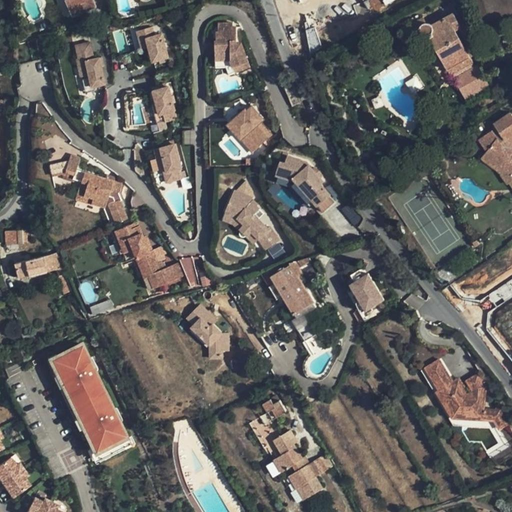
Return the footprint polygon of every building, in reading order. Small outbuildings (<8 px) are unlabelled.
[(62,0),(63,3),(67,1),(71,17),(90,11),(88,6),(86,7),(83,0),(62,0)] [(473,58),(468,48),(466,48),(456,29),(461,26),(454,12),(433,23),(430,21),(426,20),(423,21),(421,16),(400,27),(403,32),(405,32),(409,39),(419,33),(423,37),(429,38),(446,69),(447,69),(454,80),(476,68),(472,59),(473,58)] [(244,44),(239,44),(238,27),(233,27),(233,23),(218,24),(218,32),(217,32),(217,41),(216,41),(217,62),(232,61),(237,73),(253,66),(244,44)] [(160,30),(146,33),(148,42),(150,41),(152,50),(156,64),(172,60),(166,38),(162,39),(160,30)] [(148,42),(146,33),(141,34),(145,52),(152,50),(150,41),(148,42)] [(93,47),(78,50),(81,63),(79,64),(83,81),(88,80),(92,79),(94,90),(97,90),(107,88),(103,72),(101,63),(97,64),(93,47)] [(232,61),(225,61),(217,62),(217,68),(223,67),(228,67),(232,75),(237,73),(232,61)] [(170,64),(158,68),(162,78),(169,76),(173,74),(170,64)] [(172,86),(169,76),(162,78),(157,79),(160,89),(172,86)] [(86,84),(89,97),(99,95),(97,90),(94,90),(92,79),(88,80),(89,84),(86,84)] [(416,79),(409,82),(413,90),(420,86),(416,79)] [(171,89),(155,94),(159,107),(162,117),(165,116),(167,124),(168,125),(180,122),(171,89)] [(260,149),(279,133),(255,106),(250,111),(248,109),(244,113),(242,112),(234,119),(235,121),(260,149)] [(162,117),(159,107),(155,108),(160,125),(167,124),(165,116),(162,117)] [(227,119),(234,119),(242,112),(238,107),(226,108),(227,119)] [(511,120),(507,123),(508,126),(508,128),(506,129),(504,130),(502,129),(500,127),(485,136),(494,150),(490,156),(502,167),(501,168),(507,177),(511,174),(511,120)] [(260,149),(235,121),(231,125),(256,153),(260,149)] [(161,134),(156,136),(160,148),(175,144),(171,131),(161,134)] [(58,142),(68,155),(78,148),(68,135),(58,142)] [(172,148),(156,153),(159,161),(165,160),(169,171),(170,175),(172,174),(175,183),(184,181),(182,171),(183,171),(178,151),(173,152),(172,148)] [(115,184),(107,181),(106,183),(99,180),(100,178),(78,169),(82,157),(72,153),(71,158),(51,161),(53,172),(66,170),(76,174),(73,180),(81,183),(89,187),(86,197),(95,200),(93,204),(104,208),(107,200),(112,201),(115,205),(110,206),(117,224),(128,220),(122,202),(123,202),(121,193),(120,190),(116,186),(115,184)] [(289,163),(280,164),(282,176),(298,181),(318,205),(326,214),(337,203),(332,197),(333,196),(324,185),(326,183),(310,162),(291,156),(289,163)] [(168,185),(175,183),(172,174),(170,175),(169,171),(164,172),(168,185)] [(106,183),(107,181),(108,176),(101,173),(100,178),(99,180),(106,183)] [(298,181),(282,176),(283,182),(297,187),(314,208),(318,205),(298,181)] [(89,187),(81,183),(75,200),(92,207),(93,204),(95,200),(86,197),(89,187)] [(256,238),(265,230),(253,214),(249,209),(255,204),(253,201),(255,200),(249,194),(249,193),(229,189),(223,209),(224,209),(237,213),(236,218),(256,238)] [(14,203),(18,194),(17,193),(13,192),(9,201),(14,203)] [(259,209),(255,204),(249,209),(253,214),(259,209)] [(237,213),(224,209),(221,219),(231,222),(251,242),(256,238),(236,218),(237,213)] [(178,263),(165,268),(160,270),(156,262),(152,252),(149,253),(139,230),(131,233),(128,227),(113,233),(122,256),(131,253),(141,277),(145,276),(150,288),(183,275),(178,263)] [(265,230),(256,238),(264,249),(277,239),(268,227),(265,230)] [(18,244),(26,243),(26,235),(25,229),(17,230),(18,244)] [(184,256),(188,284),(206,282),(202,254),(184,256)] [(48,255),(33,258),(35,274),(52,270),(48,255)] [(35,274),(33,258),(13,262),(17,278),(35,274)] [(307,263),(304,258),(287,264),(288,266),(262,279),(265,286),(272,283),(293,321),(289,324),(303,350),(315,343),(304,322),(301,318),(313,311),(295,278),(300,275),(297,269),(300,268),(299,266),(307,263)] [(160,270),(165,268),(161,260),(156,262),(160,270)] [(356,282),(363,277),(359,270),(352,275),(356,282)] [(385,300),(369,274),(363,277),(356,282),(351,285),(361,301),(365,298),(372,309),(385,300)] [(320,366),(323,372),(324,359),(315,343),(303,350),(289,324),(293,321),(272,283),(265,286),(287,325),(280,328),(285,337),(291,333),(303,356),(304,357),(305,359),(305,362),(305,364),(304,367),(301,377),(320,366)] [(111,298),(91,306),(94,314),(114,306),(111,298)] [(372,309),(365,298),(361,301),(367,312),(372,309)] [(198,320),(202,315),(192,305),(177,319),(185,328),(184,330),(205,352),(207,366),(221,364),(220,356),(219,350),(226,349),(224,335),(218,336),(209,327),(207,330),(198,320)] [(315,316),(313,311),(301,318),(304,322),(315,316)] [(212,325),(202,315),(198,320),(207,330),(209,327),(212,325)] [(89,347),(60,360),(104,457),(133,445),(124,424),(118,412),(101,373),(96,361),(89,347)] [(104,457),(60,360),(59,357),(52,360),(99,467),(139,449),(136,443),(133,445),(104,457)] [(440,359),(422,370),(443,404),(447,402),(455,415),(484,419),(485,411),(488,390),(487,388),(475,395),(475,397),(471,396),(469,392),(463,396),(459,390),(440,359)] [(99,360),(96,361),(101,373),(104,371),(99,360)] [(443,404),(422,370),(415,374),(430,398),(427,400),(446,431),(454,432),(478,436),(488,452),(492,458),(511,446),(501,429),(509,424),(502,413),(485,411),(484,419),(455,415),(447,402),(443,404)] [(475,395),(487,388),(479,375),(467,382),(475,395)] [(463,396),(469,392),(465,386),(459,390),(463,396)] [(257,407),(261,415),(266,424),(280,417),(274,404),(268,407),(265,403),(257,407)] [(127,423),(122,411),(118,412),(124,424),(127,423)] [(0,447),(10,441),(6,434),(9,432),(6,428),(0,430),(0,447)] [(274,474),(279,471),(287,467),(290,474),(283,478),(290,490),(295,487),(301,499),(316,490),(310,478),(303,466),(298,469),(295,462),(287,447),(291,444),(284,433),(268,443),(276,457),(267,462),(274,474)] [(17,453),(2,463),(13,479),(31,467),(26,459),(23,462),(17,453)] [(303,466),(310,478),(327,468),(321,456),(317,458),(310,463),(303,466)] [(9,482),(13,479),(2,463),(0,464),(0,479),(5,476),(8,480),(9,482)] [(21,491),(35,481),(31,474),(34,472),(31,467),(13,479),(21,491)] [(21,491),(13,479),(9,482),(10,483),(12,486),(4,491),(8,499),(21,491)] [(295,487),(290,490),(296,501),(301,499),(295,487)] [(50,499),(41,494),(32,510),(35,511),(48,511),(56,499),(52,496),(50,499)] [(62,502),(56,499),(48,511),(68,511),(70,510),(60,505),(62,502)]
